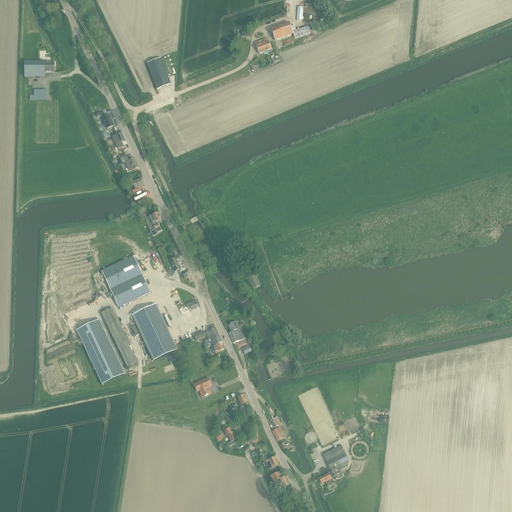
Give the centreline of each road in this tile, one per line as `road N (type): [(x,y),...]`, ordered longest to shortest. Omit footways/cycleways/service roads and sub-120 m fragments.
road 1 (secondary): [(308,511),(62,0)]
road 2 (track): [(188,222),(213,206),(221,180),(511,64)]
road 3 (track): [(144,169),(132,112),(64,5)]
road 4 (track): [(182,224),(132,112)]
